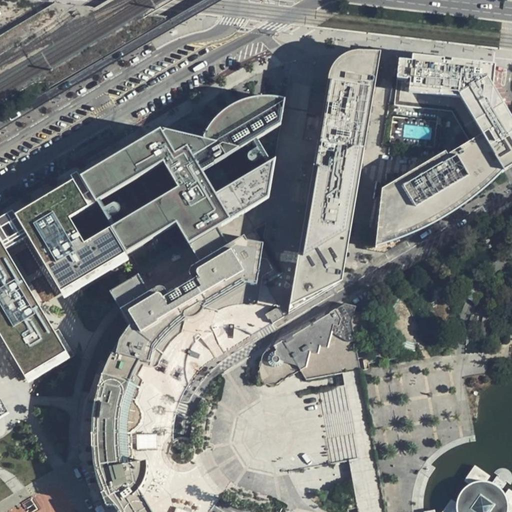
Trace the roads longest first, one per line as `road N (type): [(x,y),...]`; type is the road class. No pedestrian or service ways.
road 1 (unclassified): [(233,511),(191,486),(178,456),(187,414),(210,376),(511,192)]
road 2 (primary): [(0,182),(318,0)]
road 3 (primary): [(236,0),(223,32),(169,51),(0,150)]
road 4 (primary): [(0,123),(212,0)]
